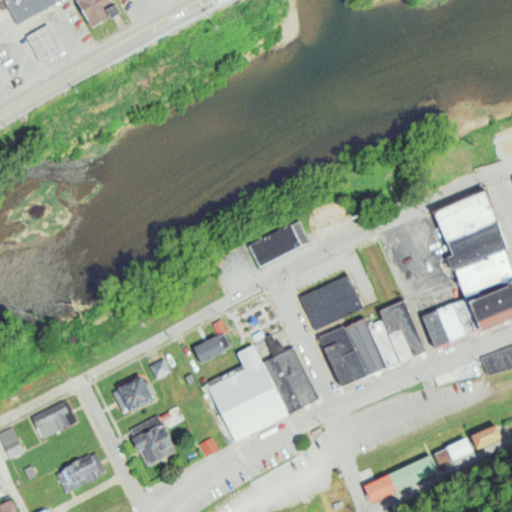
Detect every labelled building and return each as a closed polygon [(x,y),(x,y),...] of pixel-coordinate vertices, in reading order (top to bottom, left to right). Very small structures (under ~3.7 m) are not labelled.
[(2,0),(16,25),(60,0),(2,0)] [(94,29),(76,0),(112,0),(124,16),(115,21),(112,17),(94,29)] [(27,35),(49,22),(64,49),(42,62),(27,35)] [(511,137),(497,143),(505,164),(511,160),(511,137)] [(447,162),(459,157),(466,175),(455,181),(447,162)] [(447,162),(455,181),(439,188),(432,170),(447,162)] [(490,189),(500,220),(449,241),(438,213),(490,189)] [(357,202),(371,196),(377,211),(364,217),(357,202)] [(312,214),(320,231),(348,219),(340,200),(312,214)] [(249,246),(301,218),(312,242),(260,267),(249,246)] [(500,220),(509,249),(507,250),(455,269),(449,256),(456,254),(449,241),(500,220)] [(362,249),(379,243),(390,269),(372,276),(362,249)] [(507,250),(511,261),(511,282),(474,298),(466,299),(455,269),(507,250)] [(299,297),(316,331),(364,309),(346,275),(299,297)] [(466,299),(483,331),(511,319),(511,282),(474,298),(466,299)] [(483,331),(436,348),(422,314),(466,299),(483,331)] [(425,351),(401,361),(382,319),(379,312),(405,300),(425,351)] [(389,365),(369,375),(344,327),(366,317),(389,365)] [(401,361),(389,365),(369,325),(382,319),(401,361)] [(369,375),(343,386),(320,336),(344,327),(369,375)] [(192,348),(218,334),(226,353),(203,364),(192,348)] [(289,414),(233,443),(203,390),(245,368),(237,352),(253,345),(289,414)] [(511,345),(482,357),(488,375),(511,367),(511,345)] [(293,347),(319,398),(289,414),(262,363),(293,347)] [(475,359),(481,374),(437,384),(434,376),(475,359)] [(149,366),(156,380),(171,373),(163,360),(149,366)] [(142,376),(155,400),(131,412),(130,410),(123,414),(113,392),(120,389),(119,387),(142,376)] [(33,416),(67,399),(78,422),(43,438),(33,416)] [(176,451),(146,467),(127,432),(158,415),(176,451)] [(497,425),(502,440),(476,451),(470,437),(497,425)] [(2,444),(9,459),(25,452),(17,436),(2,444)] [(465,439),(472,455),(438,470),(433,454),(465,439)] [(428,455),(435,471),(397,492),(390,474),(428,455)] [(92,456),(99,471),(92,474),(95,479),(87,483),(84,478),(73,483),(66,467),(75,464),(73,461),(79,459),(80,462),(92,456)] [(390,474),(363,487),(371,505),(397,492),(390,474)] [(0,511),(0,503),(9,499),(16,511),(0,511)]
